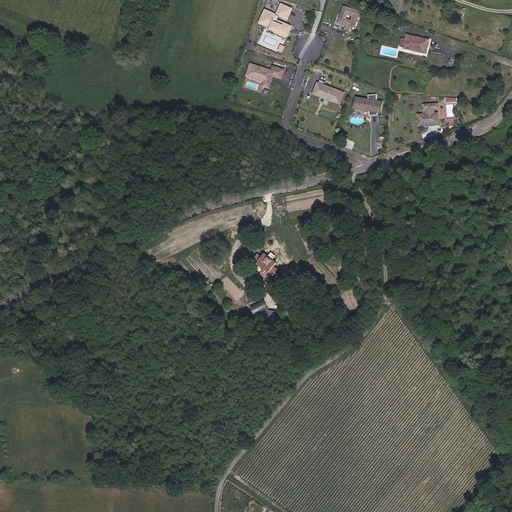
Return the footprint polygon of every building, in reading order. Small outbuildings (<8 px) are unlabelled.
[(286,18),(291,7),(281,3),(276,14),(265,9),(260,21),(276,28),(275,30),(287,35),(291,25),(278,19),(279,15),(286,18)] [(355,26),(360,10),(344,5),(341,14),(339,21),(345,22),(346,22),(348,23),(349,24),(351,24),(355,26)] [(451,11),(449,18),(456,19),(457,12),(451,11)] [(345,22),(339,21),(341,14),(337,13),(334,23),(342,26),(343,24),(350,26),(351,24),(349,24),(348,23),(346,22),(345,22)] [(287,35),(275,30),(276,28),(260,21),(259,22),(271,27),(269,31),(274,33),(275,31),(286,36),(287,35)] [(402,49),(410,51),(411,48),(420,50),(419,53),(425,55),(428,41),(406,35),(405,40),(403,48),(402,49)] [(282,74),(285,65),(273,61),(272,65),(251,59),(248,69),(257,72),(266,74),(264,79),(265,81),(269,82),(272,73),(271,73),(272,70),(282,74)] [(343,92),(317,81),(312,92),(319,95),(320,94),(333,99),(332,100),(339,103),(343,92)] [(383,110),(384,102),(379,101),(378,95),(370,95),(370,100),(358,98),(357,102),(362,103),(361,109),(356,108),(355,112),(362,113),(362,117),(379,115),(379,110),(383,110)] [(435,120),(434,109),(439,109),(439,104),(424,105),(424,110),(427,110),(427,114),(418,115),(419,126),(425,126),(425,127),(441,126),(440,123),(439,123),(439,120),(435,120)] [(275,261),(273,260),(270,261),(268,259),(269,257),(263,256),(262,259),(258,256),(255,260),(256,265),(263,270),(262,273),(264,274),(266,272),(271,276),(275,275),(278,270),(274,267),(276,265),(275,261)]
